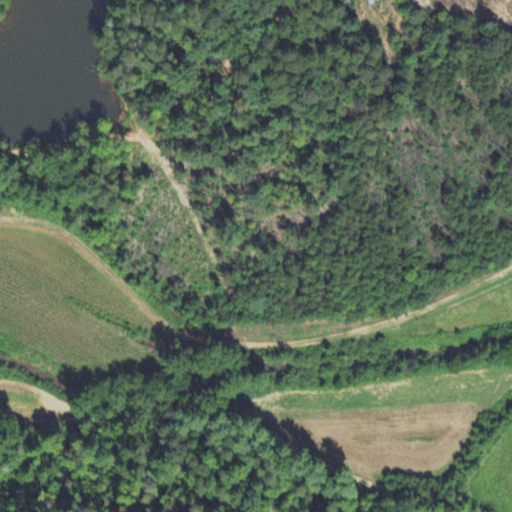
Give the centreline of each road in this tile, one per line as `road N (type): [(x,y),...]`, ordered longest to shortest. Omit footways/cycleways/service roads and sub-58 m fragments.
road 1 (track): [(511,258),(359,335),(169,335),(43,224),(0,218)]
road 2 (track): [(344,335),(323,272),(326,198),(341,174)]
